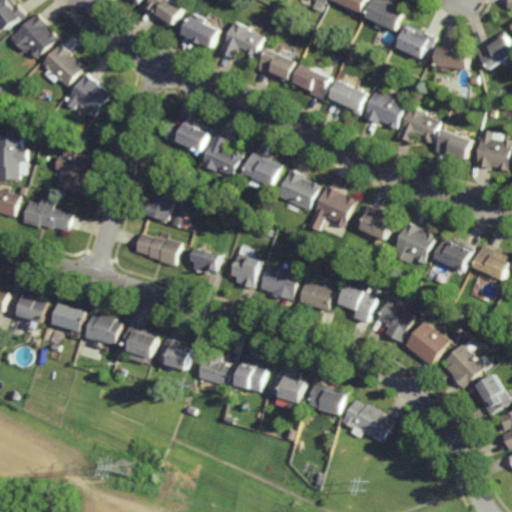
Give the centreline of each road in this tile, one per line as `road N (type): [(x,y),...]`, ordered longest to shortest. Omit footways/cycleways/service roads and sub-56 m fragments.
road 1 (residential): [(0,249),(376,366),(445,429),(490,511)]
road 2 (residential): [(81,0),(161,65),(451,196),(511,209)]
road 3 (residential): [(95,277),(161,65)]
